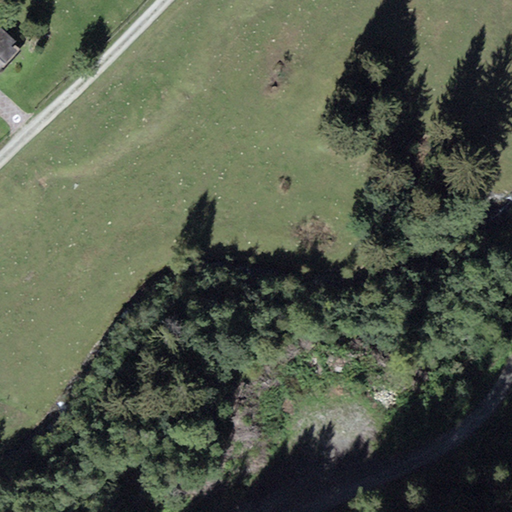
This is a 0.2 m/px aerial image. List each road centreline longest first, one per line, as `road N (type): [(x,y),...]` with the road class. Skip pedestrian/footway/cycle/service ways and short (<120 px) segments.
road 1 (track): [(511,358),(342,485),(286,511)]
road 2 (track): [(0,160),(163,0)]
